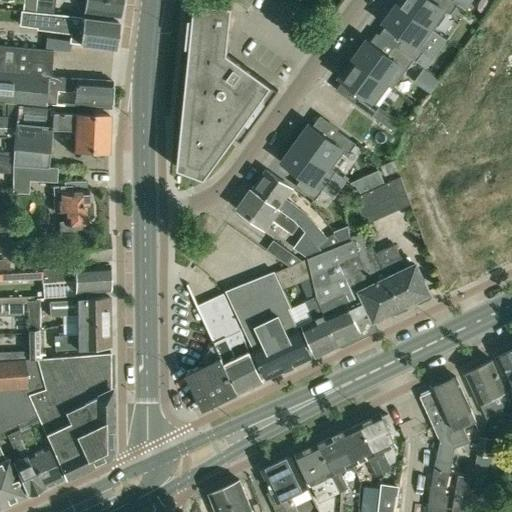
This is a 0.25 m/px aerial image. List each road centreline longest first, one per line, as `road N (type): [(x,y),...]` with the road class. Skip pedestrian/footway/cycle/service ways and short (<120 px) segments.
road 1 (residential): [(139,213),(174,210),(223,188),(362,0)]
road 2 (secondary): [(150,464),(139,213)]
road 3 (secondary): [(143,496),(359,380)]
road 4 (secondary): [(359,380),(150,464)]
road 5 (secondary): [(139,213),(153,0)]
road 6 (secondary): [(359,380),(511,306)]
